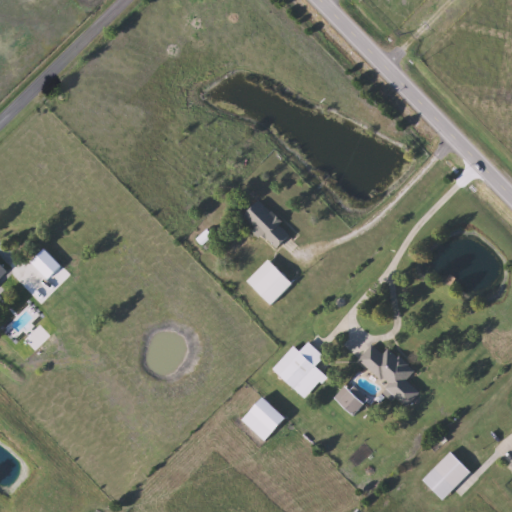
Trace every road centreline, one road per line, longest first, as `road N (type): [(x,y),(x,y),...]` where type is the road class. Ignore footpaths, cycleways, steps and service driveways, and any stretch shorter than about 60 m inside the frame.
road 1 (secondary): [(511,195),(319,0)]
road 2 (tertiary): [(0,117),(122,0)]
